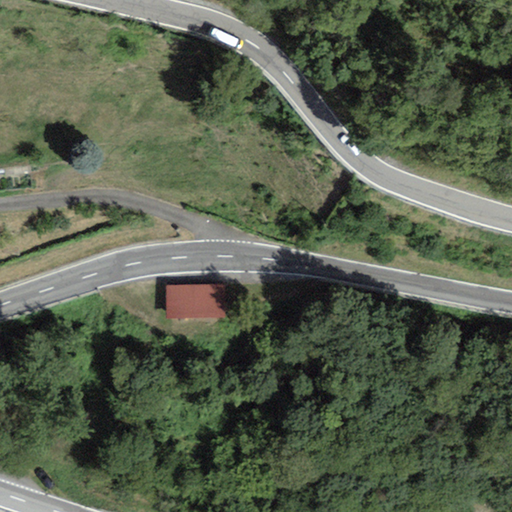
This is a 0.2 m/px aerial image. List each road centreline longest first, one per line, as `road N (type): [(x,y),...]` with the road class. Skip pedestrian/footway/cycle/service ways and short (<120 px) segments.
road 1 (tertiary): [(0,306),(110,269),(189,256),(271,259),(511,303)]
road 2 (tertiary): [(511,219),(407,187),(363,164),(248,40),(120,0)]
